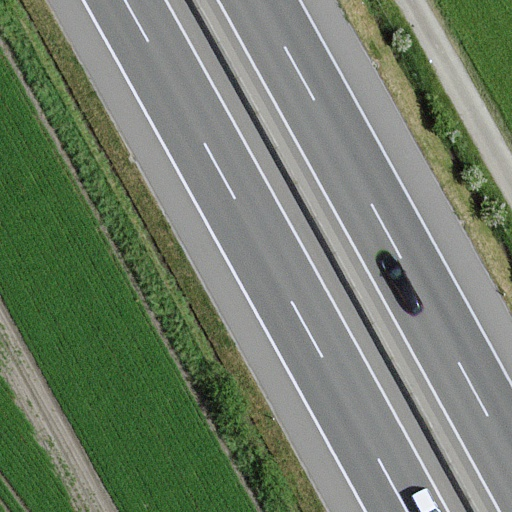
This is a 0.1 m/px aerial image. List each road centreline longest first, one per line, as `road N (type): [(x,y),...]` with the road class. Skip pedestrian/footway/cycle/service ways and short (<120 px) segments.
road 1 (motorway): [(115,0),(398,511)]
road 2 (motorway): [(511,471),(252,0)]
